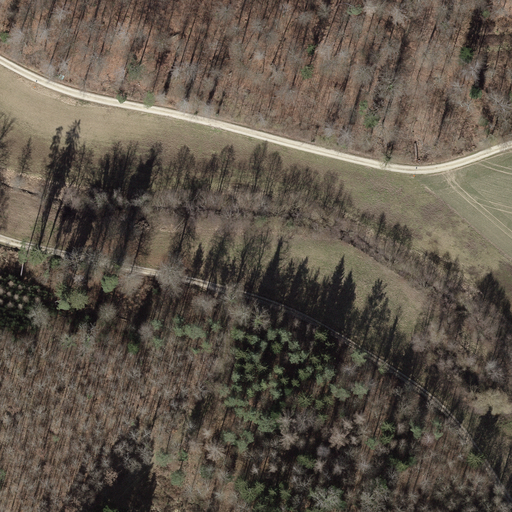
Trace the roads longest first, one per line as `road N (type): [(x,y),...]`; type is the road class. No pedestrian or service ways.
road 1 (track): [(0,57),(72,93),(389,166),(453,167),(511,146)]
road 2 (track): [(511,502),(443,407),(297,313),(221,281)]
road 3 (track): [(98,511),(211,398),(229,355),(221,281)]
road 4 (track): [(221,281),(0,236)]
